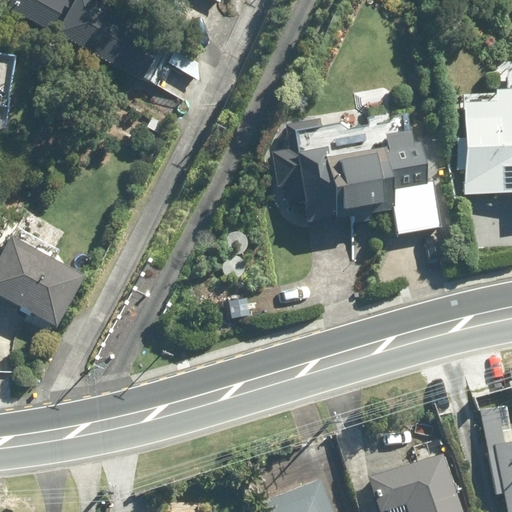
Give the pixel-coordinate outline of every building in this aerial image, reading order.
[(511,87),(494,89),(495,110),(462,111),(463,117),(463,141),(456,142),(457,169),(465,168),(466,194),(511,192),(511,87)] [(370,219),(368,210),(389,206),(394,235),(439,227),(431,178),(425,180),(418,142),(410,143),(405,114),(395,115),(390,121),(375,124),(374,116),(365,117),(366,126),(347,129),(338,122),(317,126),(316,120),(282,125),(286,150),(270,152),(275,186),(284,184),(288,204),(301,202),(304,220),(331,216),(331,219),(351,215),(352,223),(370,219)] [(0,248),(0,296),(53,325),(79,276),(7,236),(0,248)] [(511,511),(511,429),(498,432),(500,443),(493,444),(493,448),(485,450),(493,495),(501,493),(504,511),(511,511)] [(459,511),(441,453),(367,477),(377,511),(379,511),(385,510),(385,511),(459,511)] [(329,511),(317,479),(258,503),(261,511),(329,511)]
